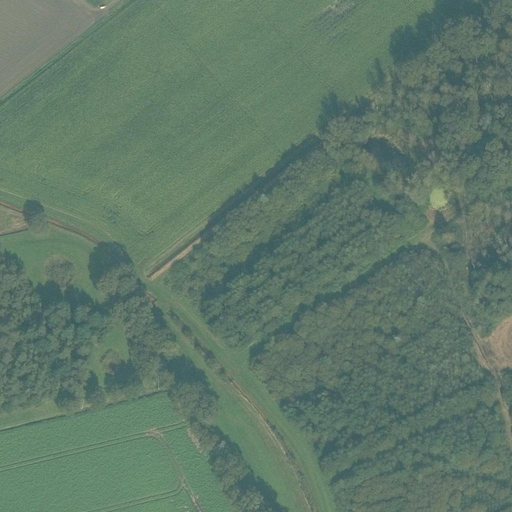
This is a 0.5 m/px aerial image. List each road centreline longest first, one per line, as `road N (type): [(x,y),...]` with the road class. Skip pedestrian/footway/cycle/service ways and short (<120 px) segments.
road 1 (track): [(327,139),(431,229),(460,281),(511,423)]
road 2 (track): [(511,188),(431,229),(229,365)]
road 3 (track): [(322,511),(285,430),(169,299)]
road 4 (track): [(150,285),(327,139)]
road 5 (track): [(327,139),(499,0)]
road 6 (track): [(69,240),(102,261),(140,323),(169,299)]
